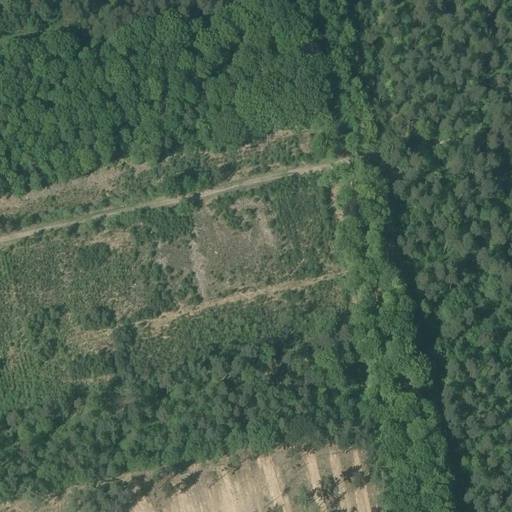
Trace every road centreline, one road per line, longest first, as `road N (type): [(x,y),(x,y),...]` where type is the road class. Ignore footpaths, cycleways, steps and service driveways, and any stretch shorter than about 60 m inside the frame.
road 1 (track): [(0,240),(511,130)]
road 2 (track): [(312,0),(421,511)]
